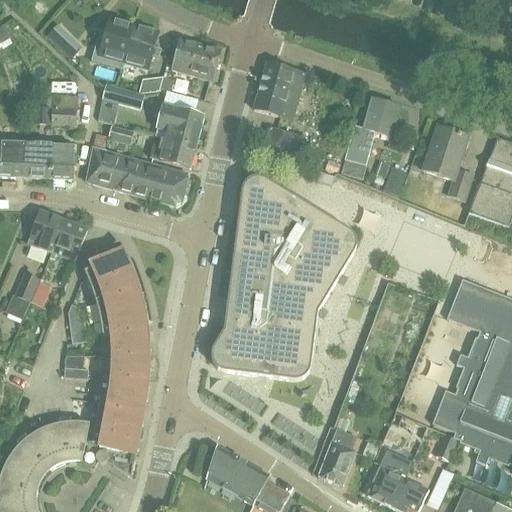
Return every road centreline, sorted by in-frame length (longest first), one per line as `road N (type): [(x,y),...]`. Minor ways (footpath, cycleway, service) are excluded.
road 1 (residential): [(511,125),(246,37)]
road 2 (residential): [(198,236),(246,37)]
road 3 (residential): [(198,236),(50,196),(0,194)]
road 4 (residential): [(170,402),(339,511)]
road 5 (residential): [(170,402),(198,236)]
